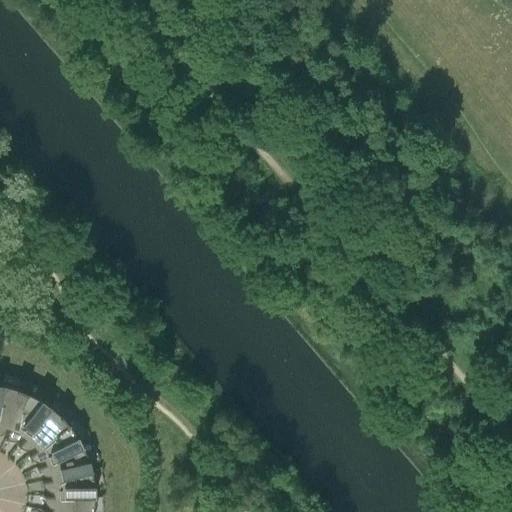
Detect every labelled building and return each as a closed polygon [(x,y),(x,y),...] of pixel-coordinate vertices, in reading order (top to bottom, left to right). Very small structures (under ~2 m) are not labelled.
[(4,428),(5,429),(21,391),(15,388),(1,385),(1,384),(0,384),(0,432),(2,430),(4,428)] [(18,436),(20,437),(44,403),(38,399),(25,393),(26,392),(25,392),(21,391),(5,429),(7,430),(3,438),(5,439),(8,440),(11,440),(14,439),(16,438),(18,436)] [(31,446),(32,448),(63,420),(59,415),(58,416),(47,407),(48,406),(48,405),(47,406),(44,403),(20,437),(22,438),(16,446),(17,447),(17,446),(20,448),(23,449),(26,449),(29,448),(31,446)] [(41,460),(42,462),(78,442),(75,436),(74,436),(66,425),(67,424),(66,423),(66,424),(63,420),(32,448),(34,450),(26,456),(27,457),(28,457),(30,459),(32,460),(35,461),(38,461),(41,460)] [(48,475),(48,477),(88,466),(86,459),(80,447),(81,446),(80,445),(80,446),(78,442),(42,462),(43,463),(34,468),(35,469),(37,471),(39,473),(42,475),(45,475),(48,475)] [(51,491),(51,493),(92,491),(92,484),(91,484),(88,471),(90,470),(89,470),(88,466),(48,477),(49,479),(39,481),(40,483),(41,485),(43,488),(45,490),(48,491),(51,491)] [(50,508),(50,510),(61,511),(91,511),(92,511),(91,511),(91,496),(93,496),(92,496),(92,491),(51,493),(51,495),(41,495),(42,500),(43,503),(45,505),(48,507),(50,508)]
